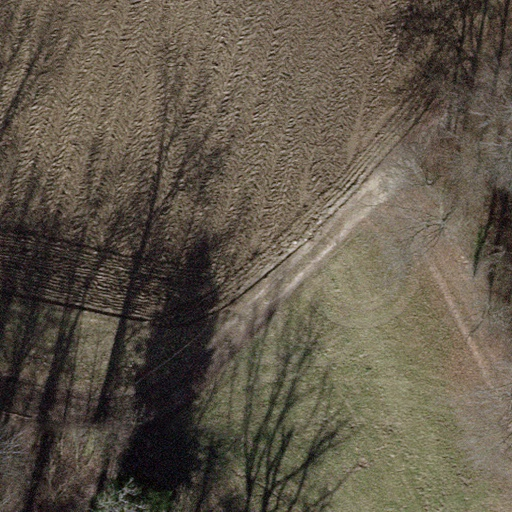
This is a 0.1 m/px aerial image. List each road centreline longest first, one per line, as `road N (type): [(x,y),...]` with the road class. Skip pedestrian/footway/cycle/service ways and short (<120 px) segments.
road 1 (track): [(511,32),(446,79),(228,377),(0,400)]
road 2 (track): [(511,421),(377,174)]
road 3 (track): [(115,511),(228,377)]
